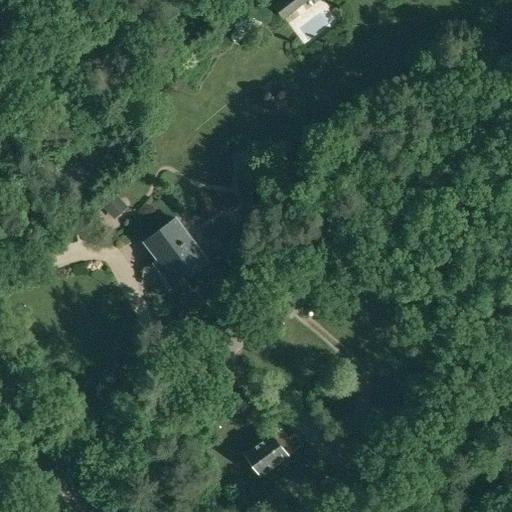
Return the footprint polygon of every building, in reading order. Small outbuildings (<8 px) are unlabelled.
[(54,0),(59,8),(73,0),(54,0)] [(280,0),(274,5),(284,18),(308,0),(280,0)] [(43,31),(55,22),(39,1),(27,10),(43,31)] [(10,5),(0,12),(0,30),(11,44),(29,31),(10,5)] [(102,134),(81,153),(100,174),(121,156),(102,134)] [(100,204),(111,216),(123,205),(112,193),(100,204)] [(209,260),(177,217),(145,240),(178,284),(209,260)] [(282,427),(273,434),(247,453),(262,474),(289,454),(304,443),(296,432),(289,436),(282,427)] [(348,493),(357,486),(345,470),(336,477),(348,493)]
